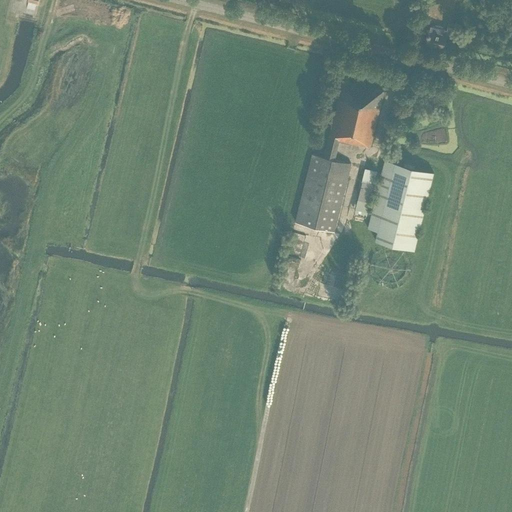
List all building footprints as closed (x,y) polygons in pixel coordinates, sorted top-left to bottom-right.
[(445,35),(452,37),(455,25),(448,23),(447,30),(430,26),(426,44),(442,48),(445,35)] [(358,143),(370,146),(383,91),(343,81),(329,138),(324,157),(312,154),(295,222),(334,232),(351,163),(334,159),(339,141),(358,145),(358,143)] [(385,160),(367,228),(377,231),(375,240),(414,250),(433,172),(385,160)] [(377,171),(365,168),(354,215),(366,218),(377,171)] [(292,247),(302,250),(305,236),(295,233),(292,247)] [(290,257),(287,270),(295,272),(298,259),(290,257)]
